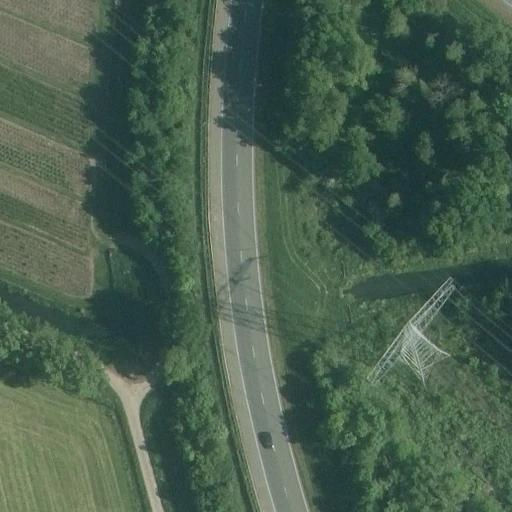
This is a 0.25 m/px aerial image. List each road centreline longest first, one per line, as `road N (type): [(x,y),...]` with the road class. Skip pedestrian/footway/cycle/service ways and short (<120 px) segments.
road 1 (motorway): [(247,0),(237,103),(240,241),(260,390),(291,511)]
road 2 (unclassified): [(157,511),(132,402),(105,371),(0,326)]
